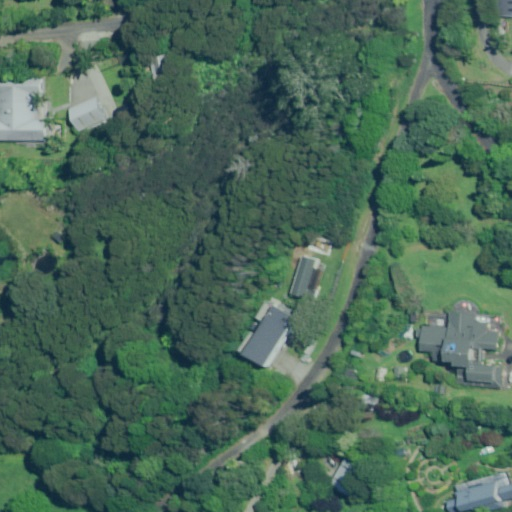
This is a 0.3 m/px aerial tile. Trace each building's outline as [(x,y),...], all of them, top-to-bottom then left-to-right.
[(511,17),(511,0),(502,0),(502,17),(511,17)] [(177,61),(152,64),(155,84),(180,81),(177,61)] [(6,97),(1,97),(1,105),(6,105),(6,113),(4,113),(4,121),(0,120),(0,140),(50,141),(50,121),(41,120),(42,94),(45,94),(45,81),(6,80),(6,97)] [(110,120),(101,98),(73,110),(82,132),(110,120)] [(312,289),(317,291),(327,264),(307,257),(293,295),(308,300),(312,289)] [(435,363),(460,364),(459,386),(504,390),(505,383),(498,382),(499,368),(476,366),(476,360),(485,361),(485,351),(500,352),(502,333),(491,332),(491,324),(477,323),(477,315),(452,313),(451,329),(424,327),(422,351),(435,352),(435,363)] [(382,398),(368,394),(363,409),(377,413),(382,398)] [(333,487),(343,492),(339,498),(347,503),(351,496),(353,497),(368,470),(348,459),(333,487)] [(511,484),(501,488),(498,475),(458,486),(462,499),(449,503),(451,511),(469,511),(488,507),(489,511),(491,511),(508,508),(506,502),(511,500),(511,484)]
